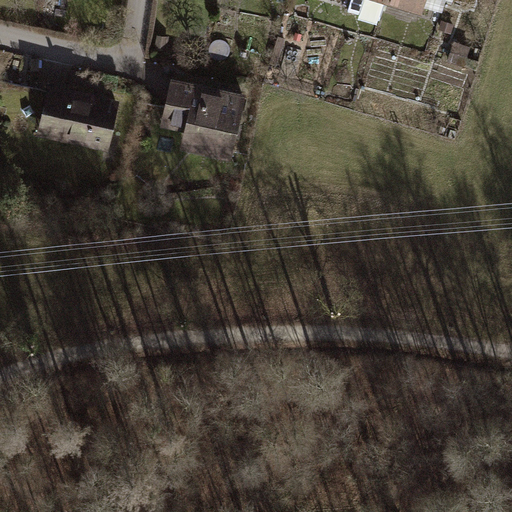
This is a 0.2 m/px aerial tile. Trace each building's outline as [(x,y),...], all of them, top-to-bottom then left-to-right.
[(384,26),(388,10),(391,0),(350,0),(346,15),(384,26)] [(391,0),(388,10),(423,20),(425,11),(443,16),(448,0),(391,0)] [(44,120),(50,92),(0,80),(0,124),(20,129),(21,124),(42,128),(44,120)] [(247,97),(167,80),(157,130),(184,136),(181,154),(232,164),(247,97)] [(117,100),(51,86),(50,92),(44,120),(61,124),(59,136),(107,146),(117,100)]
